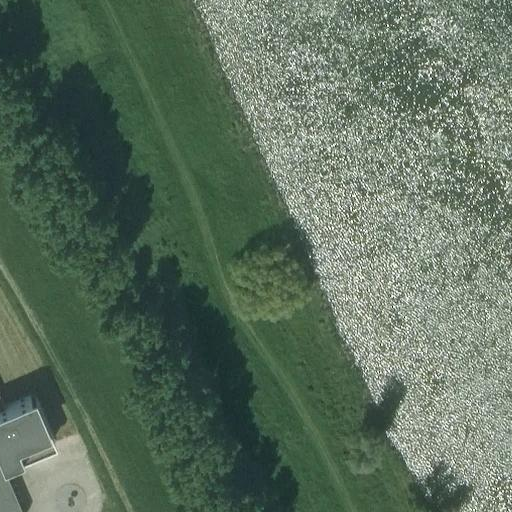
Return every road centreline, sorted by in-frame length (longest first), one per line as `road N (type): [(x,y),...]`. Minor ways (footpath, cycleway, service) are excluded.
road 1 (track): [(353,511),(315,433),(235,313),(108,0)]
road 2 (track): [(129,511),(0,265)]
